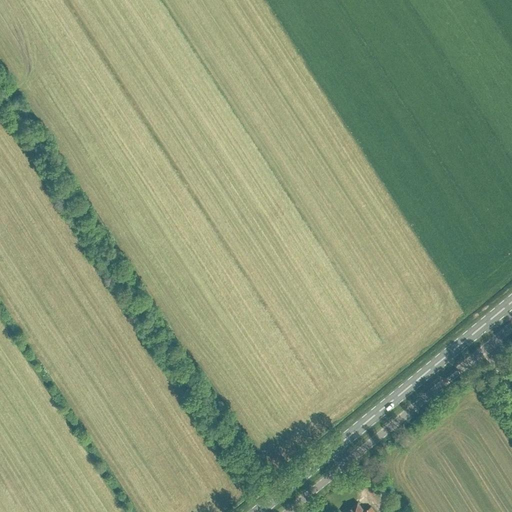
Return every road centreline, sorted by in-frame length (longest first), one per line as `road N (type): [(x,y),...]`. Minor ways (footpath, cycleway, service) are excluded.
road 1 (primary): [(332,449),(511,299)]
road 2 (unclassified): [(344,464),(511,326)]
